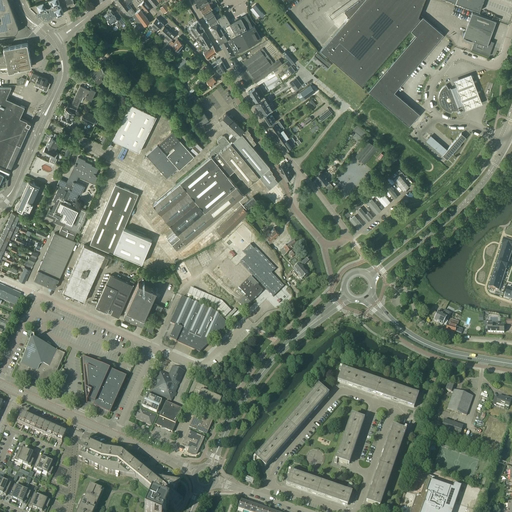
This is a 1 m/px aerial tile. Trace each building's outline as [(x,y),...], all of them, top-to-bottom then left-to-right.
[(8,0),(0,0),(0,35),(9,34),(13,34),(14,34),(15,33),(16,32),(17,31),(17,30),(18,29),(18,28),(18,27),(18,26),(8,0)] [(63,13),(58,0),(45,0),(29,7),(30,7),(38,15),(40,15),(40,16),(42,18),(44,19),(46,20),(48,20),(50,19),(52,18),(53,17),(55,15),(56,16),(63,13)] [(134,12),(124,0),(114,0),(123,12),(125,11),(129,16),(134,12)] [(361,85),(420,18),(418,16),(424,0),(359,0),(344,11),(349,17),(332,36),(321,49),(361,85)] [(449,0),(479,11),(482,0),(449,0)] [(150,8),(143,1),(138,6),(140,9),(142,7),(145,9),(146,9),(147,11),(150,8)] [(212,9),(210,5),(213,3),(211,1),(208,3),(205,5),(206,6),(200,10),(203,15),(212,9)] [(166,3),(160,8),(164,13),(170,8),(166,3)] [(125,21),(118,13),(115,15),(111,9),(109,9),(108,10),(107,12),(104,14),(110,22),(112,21),(113,22),(116,19),(120,24),(125,21)] [(142,12),(140,9),(135,13),(144,26),(150,22),(144,15),(142,12)] [(214,15),(214,14),(212,11),(212,10),(212,9),(203,15),(206,19),(214,15)] [(489,40),(496,20),(472,12),(463,37),(475,41),(471,49),(488,55),(493,42),(489,40)] [(144,26),(134,13),(131,15),(138,24),(137,25),(140,29),(144,26)] [(261,38),(256,29),(254,25),(252,26),(246,14),(241,17),(233,21),(230,23),(230,21),(229,22),(225,14),(217,19),(214,15),(215,15),(215,14),(214,14),(214,15),(206,19),(209,24),(220,43),(228,58),(235,53),(235,52),(261,38)] [(394,92),(420,62),(443,34),(422,16),(410,30),(416,35),(368,91),(409,126),(419,113),(394,92)] [(157,30),(163,23),(160,20),(159,21),(158,20),(159,20),(156,18),(151,24),(150,24),(148,26),(151,29),(152,27),(153,28),(154,27),(157,30)] [(204,30),(201,26),(202,26),(201,26),(200,25),(201,25),(200,24),(197,21),(189,27),(188,28),(188,29),(189,31),(190,32),(191,31),(195,36),(204,30)] [(140,31),(136,25),(130,30),(134,35),(140,31)] [(168,42),(174,36),(174,35),(164,26),(158,33),(167,41),(165,43),(162,46),(163,48),(168,42)] [(212,44),(204,30),(195,36),(203,49),(212,44)] [(180,47),(183,43),(177,38),(174,42),(171,40),(169,43),(174,47),(172,49),(176,52),(178,50),(179,50),(181,48),(180,47)] [(217,52),(215,50),(212,44),(203,49),(204,50),(203,50),(208,58),(217,52)] [(255,83),(282,63),(279,59),(273,63),(262,48),(243,62),(248,70),(246,72),(252,79),(255,83)] [(2,71),(8,71),(5,53),(0,53),(0,68),(2,69),(2,71)] [(227,69),(222,61),(221,59),(216,61),(217,64),(213,66),(220,73),(227,69)] [(212,75),(215,73),(210,68),(207,64),(204,66),(207,70),(199,77),(203,82),(204,82),(206,80),(212,75)] [(95,69),(90,73),(93,77),(93,78),(94,80),(95,80),(97,83),(108,76),(100,66),(98,67),(95,69)] [(46,82),(47,79),(32,73),(29,80),(35,82),(34,85),(45,90),(48,82),(46,82)] [(213,83),(216,80),(216,79),(215,78),(214,78),(212,75),(206,80),(209,84),(208,85),(208,86),(210,85),(211,87),(215,84),(213,83)] [(451,89),(458,107),(464,105),(466,110),(482,104),(471,75),(454,81),(456,87),(451,89)] [(292,86),(298,81),(296,78),(289,83),(292,86)] [(294,89),(301,84),(298,81),(292,86),(294,89)] [(451,89),(450,88),(448,89),(446,84),(445,85),(443,86),(442,87),(442,88),(441,89),(440,90),(440,91),(439,92),(439,93),(439,94),(438,95),(438,96),(438,97),(438,99),(439,100),(439,101),(439,102),(440,104),(440,105),(441,106),(442,107),(443,108),(444,109),(445,110),(446,110),(448,111),(449,111),(450,112),(452,112),(452,110),(453,110),(455,110),(456,110),(457,110),(459,109),(458,107),(451,89)] [(91,100),(96,90),(91,88),(90,90),(80,85),(71,104),(78,107),(83,96),(91,100)] [(254,88),(248,91),(251,96),(255,102),(261,98),(260,97),(264,95),(258,85),(254,88)] [(310,85),(300,92),(305,99),(315,92),(310,85)] [(30,122),(20,118),(22,112),(24,106),(6,98),(11,86),(0,86),(0,185),(1,186),(4,186),(4,184),(5,181),(6,181),(6,180),(8,181),(9,174),(10,174),(11,173),(12,171),(12,170),(11,169),(10,168),(20,145),(30,122)] [(258,109),(271,101),(267,96),(265,98),(264,96),(256,101),(257,103),(255,104),(258,109)] [(271,108),(274,106),(271,101),(258,109),(262,114),(264,113),(265,115),(272,110),(271,108)] [(139,152),(156,116),(129,102),(112,138),(139,152)] [(72,118),(74,113),(65,109),(63,114),(62,114),(61,115),(60,116),(61,118),(70,122),(72,123),(74,119),(72,118)] [(93,126),(97,117),(85,111),(80,120),(93,126)] [(274,121),(268,112),(263,116),(269,125),(274,121)] [(208,120),(204,113),(193,119),(198,127),(208,120)] [(243,129),(231,118),(225,113),(219,119),(220,120),(220,121),(221,123),(223,122),(233,132),(229,137),(232,140),(237,135),(237,136),(243,129)] [(306,124),(312,119),(310,116),(303,121),(306,124)] [(278,130),(281,128),(279,126),(277,128),(275,126),(278,124),(277,122),(270,127),(276,135),(280,132),(278,130)] [(357,126),(354,130),(363,137),(366,133),(357,126)] [(243,194),(227,175),(234,170),(241,177),(241,176),(248,185),(258,176),(269,189),(278,182),(274,177),(275,177),(271,173),(272,172),(269,168),(270,167),(252,146),(256,143),(252,139),(253,138),(249,134),(250,133),(246,129),(230,143),(224,136),(222,136),(217,140),(217,142),(219,144),(210,151),(209,153),(207,155),(209,157),(153,204),(181,237),(172,244),(177,250),(243,194)] [(285,138),(281,134),(284,132),(282,130),(280,132),(276,135),(281,143),(288,138),(287,137),(285,138)] [(172,132),(159,144),(167,153),(171,149),(170,148),(172,146),(174,149),(167,156),(178,168),(179,170),(194,157),(180,141),(172,132)] [(462,132),(461,132),(441,155),(442,156),(448,149),(451,151),(450,152),(450,153),(451,154),(451,155),(452,155),(453,155),(453,154),(460,146),(461,145),(460,144),(459,143),(464,137),(461,134),(462,132)] [(57,147),(59,142),(62,144),(64,139),(55,134),(53,139),(51,138),(46,146),(55,151),(55,150),(56,149),(57,148),(57,147)] [(288,138),(281,143),(287,151),(292,147),(294,146),(295,145),(289,137),(288,138)] [(365,164),(376,150),(378,152),(380,150),(377,149),(378,148),(376,146),(375,147),(368,141),(355,156),(365,164)] [(167,156),(157,145),(146,155),(167,178),(178,168),(167,156)] [(55,158),(58,152),(55,151),(46,146),(43,152),(51,156),(49,160),(55,163),(57,159),(55,158)] [(56,186),(59,187),(56,194),(58,195),(52,209),(50,208),(46,215),(53,218),(52,221),(59,224),(61,221),(65,223),(64,226),(78,232),(82,225),(82,226),(86,218),(85,218),(88,211),(76,206),(77,203),(72,201),(73,199),(76,200),(79,193),(81,194),(85,186),(76,182),(78,176),(94,183),(97,176),(95,175),(98,168),(91,165),(92,164),(85,161),(85,160),(78,157),(72,169),(73,170),(68,182),(60,178),(56,186)] [(288,169),(285,162),(278,166),(282,173),(288,169)] [(292,176),(288,169),(282,173),(286,179),(292,176)] [(320,172),(315,176),(317,178),(313,181),(317,187),(321,183),(323,185),(328,181),(320,172)] [(409,186),(401,177),(398,179),(397,178),(394,180),(404,191),(409,186)] [(28,213),(37,193),(40,186),(28,181),(20,198),(21,198),(21,199),(20,200),(19,200),(18,201),(17,202),(17,203),(16,204),(15,205),(15,206),(15,207),(14,208),(15,208),(16,208),(28,213)] [(115,184),(90,244),(113,254),(114,251),(142,263),(152,240),(124,228),(134,204),(137,206),(141,197),(138,195),(138,194),(115,184)] [(394,199),(398,196),(393,190),(394,189),(392,186),(391,187),(389,185),(385,187),(394,199)] [(385,206),(390,202),(382,192),(380,195),(378,193),(375,195),(384,206),(385,206)] [(376,214),(381,210),(373,200),(368,204),(376,214)] [(356,210),(363,204),(361,201),(357,204),(354,207),(356,210)] [(224,236),(244,216),(248,212),(241,205),(217,229),(224,236)] [(366,222),(373,217),(368,212),(366,213),(361,207),(357,211),(366,222)] [(22,217),(12,212),(10,217),(17,220),(18,218),(21,219),(22,217)] [(363,225),(355,215),(349,219),(357,230),(363,225)] [(19,222),(17,221),(17,220),(10,217),(7,222),(15,225),(16,223),(18,224),(19,222)] [(7,222),(5,227),(13,230),(15,231),(16,232),(17,232),(19,227),(17,226),(15,225),(7,222)] [(5,227),(3,231),(10,235),(14,237),(16,232),(15,231),(13,230),(5,227)] [(275,237),(279,233),(274,227),(270,231),(269,229),(261,236),(269,244),(276,238),(275,237)] [(45,238),(47,233),(38,229),(36,234),(45,238)] [(3,231),(1,236),(8,240),(9,237),(12,238),(13,239),(14,237),(10,235),(3,231)] [(171,244),(180,237),(175,231),(166,238),(171,244)] [(55,289),(76,241),(55,232),(34,279),(55,289)] [(10,241),(8,240),(1,236),(0,237),(0,241),(6,245),(7,242),(9,243),(10,241)] [(511,241),(504,239),(502,246),(511,249),(511,241)] [(8,246),(6,245),(0,241),(0,247),(3,249),(5,247),(7,248),(8,246)] [(290,250),(291,249),(292,250),(293,249),(292,249),(296,246),(293,242),(280,251),(284,256),(289,253),(292,258),(295,256),(291,251),(290,250)] [(276,269),(250,243),(242,252),(246,256),(240,262),(273,297),(279,291),(284,287),(271,274),(276,269)] [(84,301),(101,263),(108,267),(112,257),(84,245),(63,292),(84,301)] [(502,246),(500,253),(510,256),(511,250),(511,249),(502,246)] [(500,253),(498,259),(508,263),(509,263),(508,263),(510,256),(500,253)] [(498,259),(496,266),(506,270),(508,263),(498,259)] [(496,266),(494,272),(504,276),(506,270),(496,266)] [(308,274),(301,267),(293,274),(296,277),(298,275),(302,280),(308,274)] [(25,282),(30,270),(24,268),(19,280),(25,282)] [(494,272),(491,279),(502,283),(504,276),(494,272)] [(119,317),(134,282),(130,280),(129,283),(110,275),(96,307),(119,317)] [(257,284),(251,277),(248,279),(239,289),(246,296),(238,303),(244,309),(263,291),(257,285),(257,284)] [(491,279),(489,287),(499,291),(502,283),(491,279)] [(145,316),(156,290),(139,282),(126,310),(124,316),(142,325),(146,316),(145,316)] [(8,302),(13,291),(5,288),(0,298),(0,299),(3,300),(5,301),(7,302),(8,302)] [(16,306),(21,295),(13,291),(8,302),(16,306)] [(430,302),(421,295),(418,298),(428,305),(430,302)] [(224,328),(227,325),(228,326),(228,325),(215,312),(182,297),(170,324),(175,326),(169,340),(176,343),(177,341),(192,348),(192,350),(199,353),(217,336),(216,335),(224,328)] [(438,312),(433,321),(442,326),(445,320),(447,321),(448,318),(450,314),(444,311),(443,312),(439,309),(438,312)] [(447,326),(446,330),(451,332),(454,333),(457,326),(458,322),(451,319),(449,323),(447,326)] [(484,323),(483,327),(485,327),(485,330),(488,330),(488,332),(504,333),(504,325),(498,325),(498,326),(493,326),(493,324),(488,324),(488,323),(484,323)] [(57,371),(65,354),(31,339),(17,372),(33,380),(34,378),(41,381),(44,380),(45,382),(46,382),(45,381),(49,380),(50,380),(49,378),(52,377),(55,370),(57,371)] [(110,414),(126,377),(83,358),(86,404),(110,414)] [(172,400),(184,373),(173,368),(169,377),(160,373),(157,380),(154,379),(152,383),(155,384),(152,392),(172,400)] [(379,384),(372,381),(344,372),(345,370),(342,369),(337,381),(376,395),(379,384)] [(222,399),(206,392),(208,388),(197,384),(192,396),(190,396),(187,402),(205,410),(207,406),(216,411),(222,399)] [(415,396),(412,395),(379,384),(376,395),(414,408),(418,396),(415,395),(415,396)] [(466,416),(473,397),(454,390),(454,391),(452,390),(453,386),(448,384),(445,391),(453,393),(447,409),(466,416)] [(301,424),(317,406),(328,394),(318,386),(316,388),(317,389),(287,423),(296,431),(301,424)] [(156,413),(162,401),(147,395),(142,406),(156,413)] [(509,407),(511,399),(508,397),(507,398),(499,395),(498,398),(495,397),(492,404),(496,406),(497,404),(505,406),(505,405),(509,407)] [(189,404),(181,400),(179,406),(187,410),(189,404)] [(175,424),(182,409),(166,402),(159,417),(155,425),(172,433),(176,424),(175,424)] [(151,425),(155,417),(140,410),(139,413),(137,416),(138,417),(137,419),(151,425)] [(206,434),(212,420),(197,413),(190,427),(206,434)] [(23,426),(27,416),(22,414),(19,419),(17,423),(23,426)] [(347,465),(363,419),(352,415),(337,458),(336,458),(334,463),(336,464),(337,462),(347,465)] [(28,428),(33,418),(27,416),(23,426),(28,428)] [(34,431),(38,421),(33,418),(28,428),(34,431)] [(39,433),(44,423),(38,421),(34,431),(39,433)] [(45,436),(49,426),(44,423),(39,433),(45,436)] [(264,467),(285,443),(290,437),(296,431),(287,423),(257,457),(256,456),(254,458),(264,467)] [(51,438),(55,428),(49,426),(45,436),(51,438)] [(391,469),(399,446),(403,434),(405,434),(406,431),(406,429),(404,428),(403,430),(393,427),(380,465),(391,469)] [(56,441),(61,431),(55,428),(51,438),(56,441)] [(62,443),(66,433),(61,431),(56,441),(62,443)] [(188,431),(188,432),(183,444),(187,446),(187,447),(192,450),(193,448),(197,450),(202,437),(188,431)] [(166,511),(169,506),(176,511),(183,503),(174,496),(180,483),(168,481),(152,478),(121,453),(104,450),(83,441),(79,451),(82,452),(78,460),(109,474),(135,478),(138,481),(130,498),(127,507),(126,506),(123,511),(166,511)] [(22,464),(28,451),(27,452),(23,450),(23,449),(22,450),(20,449),(20,448),(14,460),(15,460),(17,461),(18,461),(22,463),(22,464)] [(31,467),(36,455),(35,455),(33,454),(32,454),(28,452),(28,451),(22,464),(23,464),(23,463),(27,465),(27,466),(28,466),(28,465),(30,466),(30,467),(31,467)] [(42,472),(47,460),(47,461),(42,459),(43,458),(42,458),(39,457),(40,457),(39,457),(34,469),(35,468),(37,469),(37,470),(37,472),(41,474),(42,472)] [(50,476),(56,464),(55,464),(52,463),(53,463),(52,462),(52,463),(47,461),(48,460),(47,460),(42,472),(43,472),(47,474),(47,475),(47,474),(50,475),(50,476)] [(379,504),(386,484),(391,469),(380,465),(367,503),(379,508),(381,504),(379,504)] [(321,484),(313,482),(293,475),(294,473),(290,472),(286,484),(317,495),(321,484)] [(434,478),(427,475),(420,496),(416,494),(410,511),(451,511),(455,504),(456,504),(462,487),(454,484),(452,488),(433,482),(434,478)] [(6,496),(11,484),(10,484),(8,483),(8,482),(8,481),(4,479),(3,480),(0,486),(0,492),(2,494),(2,495),(3,495),(3,494),(5,495),(5,496),(6,496)] [(93,511),(104,491),(90,484),(83,500),(82,499),(79,507),(80,507),(77,511),(93,511)] [(348,505),(352,493),(349,492),(348,494),(321,484),(317,495),(348,505)] [(17,501),(22,489),(23,487),(19,485),(18,487),(17,487),(14,486),(15,486),(14,485),(9,497),(9,498),(10,497),(12,498),(12,499),(12,501),(16,503),(17,501)] [(25,505),(31,493),(30,493),(27,492),(28,491),(27,491),(27,492),(22,490),(23,489),(22,489),(17,501),(18,501),(22,503),(22,504),(23,503),(25,504),(25,505)] [(37,510),(42,498),(37,496),(34,495),(34,494),(28,506),(29,506),(32,507),(31,508),(32,508),(32,507),(37,509),(36,510),(37,510)] [(45,511),(50,502),(50,501),(50,502),(47,501),(47,500),(47,501),(42,499),(42,498),(37,510),(42,511),(41,511),(42,511),(45,511)] [(244,511),(247,502),(241,500),(238,509),(244,511)] [(246,511),(249,511),(252,504),(247,502),(244,511),(246,511)]
